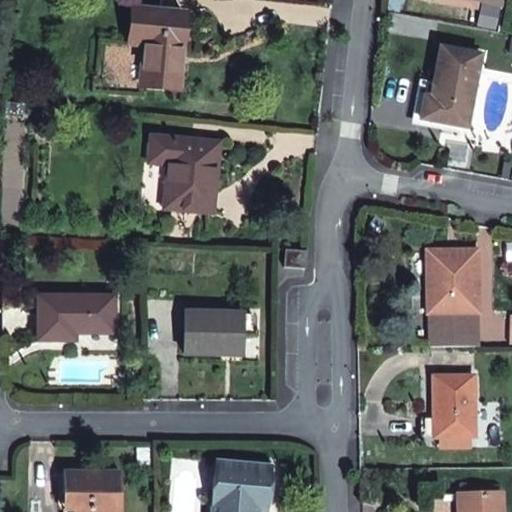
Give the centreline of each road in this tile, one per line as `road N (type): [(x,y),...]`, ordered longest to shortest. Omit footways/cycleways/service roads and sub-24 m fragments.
road 1 (residential): [(344,171),(341,511)]
road 2 (residential): [(361,0),(344,171)]
road 3 (unclassified): [(511,205),(344,171)]
